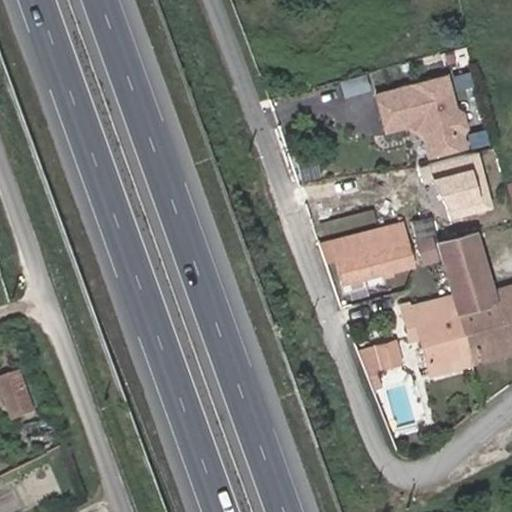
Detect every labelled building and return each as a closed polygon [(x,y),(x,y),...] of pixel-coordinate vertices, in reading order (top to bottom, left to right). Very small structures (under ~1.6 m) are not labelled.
[(372,95),(383,131),(401,126),(408,124),(410,119),(419,121),(418,126),(420,130),(427,155),(463,143),(459,129),(462,122),(458,108),(451,105),(442,73),(405,85),(403,84),(396,86),(395,88),(372,95)] [(408,124),(401,126),(420,130),(418,126),(419,121),(410,119),(408,124)] [(407,253),(404,242),(403,243),(399,226),(365,235),(369,251),(337,260),(343,282),(402,266),(399,255),(407,253)] [(511,351),(511,284),(486,292),(480,270),(481,270),(471,233),(435,243),(450,296),(469,364),(511,351)] [(369,251),(365,235),(333,244),(337,260),(369,251)] [(410,264),(407,253),(399,255),(402,266),(410,264)] [(469,364),(450,296),(409,307),(407,303),(399,305),(407,333),(419,329),(421,337),(420,337),(430,374),(469,364)] [(421,337),(419,329),(407,333),(409,340),(420,337),(421,337)] [(360,346),(367,372),(405,361),(398,335),(360,346)] [(381,387),(375,372),(365,376),(370,391),(381,387)] [(29,412),(16,374),(0,379),(0,389),(10,418),(29,412)] [(50,431),(46,418),(22,426),(26,439),(50,431)]
